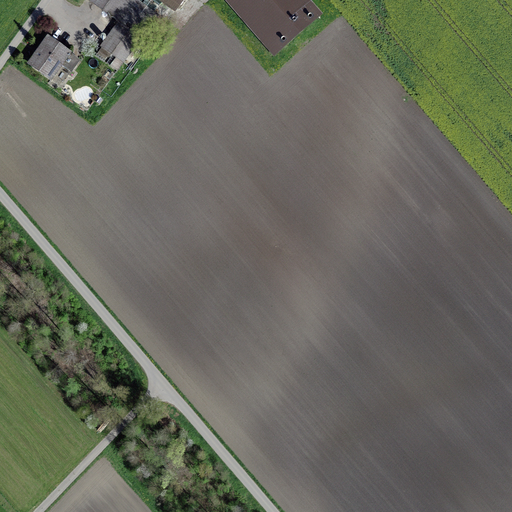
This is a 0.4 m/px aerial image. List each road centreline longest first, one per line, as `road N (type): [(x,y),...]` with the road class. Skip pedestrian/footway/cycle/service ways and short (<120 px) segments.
road 1 (track): [(0,192),(274,511)]
road 2 (track): [(45,511),(166,387)]
